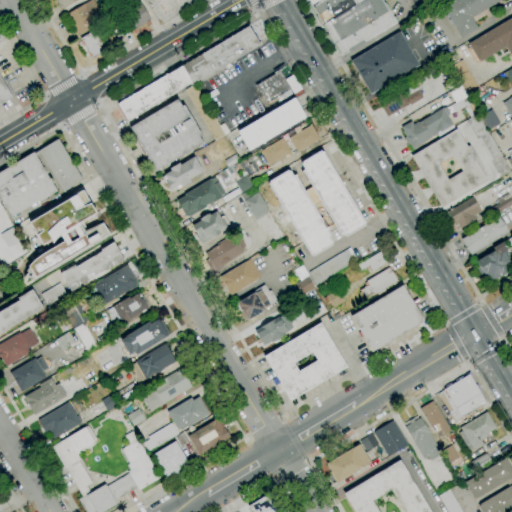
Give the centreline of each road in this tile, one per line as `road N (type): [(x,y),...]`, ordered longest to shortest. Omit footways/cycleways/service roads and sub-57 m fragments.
road 1 (residential): [(13,0),(315,511)]
road 2 (secondary): [(280,0),(454,293)]
road 3 (residential): [(0,144),(239,0)]
road 4 (tertiary): [(371,395),(476,332)]
